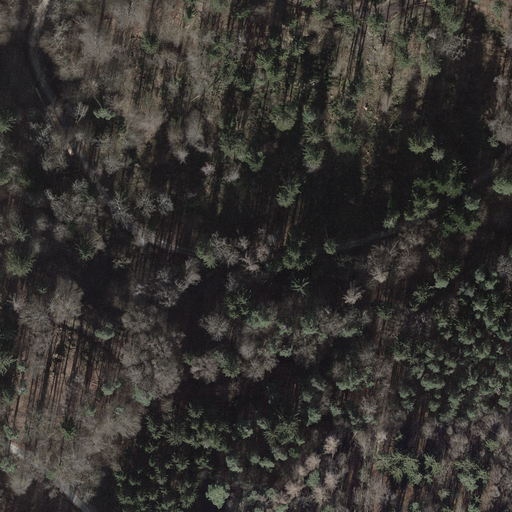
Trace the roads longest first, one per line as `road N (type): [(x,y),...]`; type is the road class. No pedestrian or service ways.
road 1 (track): [(48,0),(34,59),(47,88),(107,199),(160,244),(291,260),(404,225),(511,150)]
road 2 (track): [(511,210),(453,277),(361,334),(203,381),(152,377),(62,319),(0,304)]
